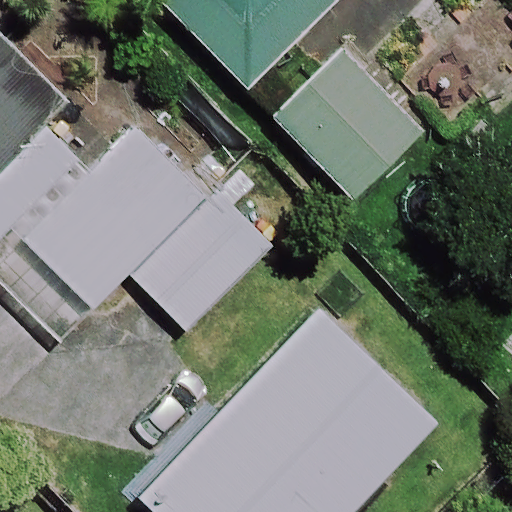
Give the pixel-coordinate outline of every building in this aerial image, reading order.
[(154,0),(245,91),(336,0),(403,0),(414,11),(424,0),(154,0)] [(445,27),(395,73),(446,128),(496,81),(445,27)] [(0,248),(82,163),(37,121),(57,100),(0,46),(0,248)] [(420,136),(347,57),(276,124),(348,202),(420,136)] [(82,163),(0,248),(0,289),(59,344),(125,274),(187,332),(271,241),(141,119),(92,172),(82,163)] [(339,259),(301,224),(236,294),(273,329),(339,259)] [(348,511),(433,424),(317,312),(136,499),(149,511),(348,511)]
